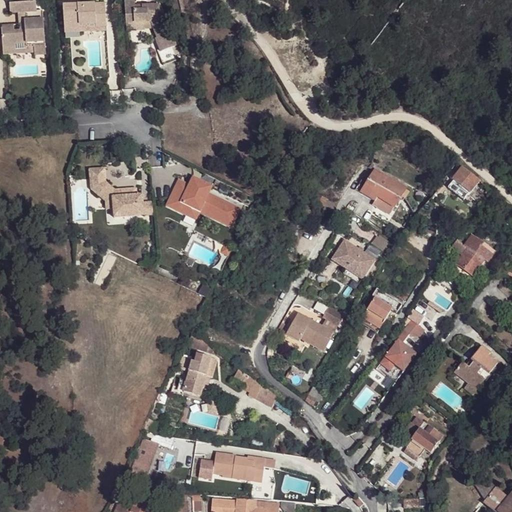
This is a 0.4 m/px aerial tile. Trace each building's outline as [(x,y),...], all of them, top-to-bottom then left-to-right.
[(36,47),(37,55),(37,58),(48,57),(45,11),(39,12),(39,4),(12,5),(12,16),(26,15),(27,26),(21,26),(21,32),(14,33),(14,27),(3,28),(5,51),(18,50),(18,47),(28,46),(29,48),(36,47)] [(138,5),(128,5),(129,27),(154,26),(156,33),(160,43),(158,43),(163,56),(178,51),(162,8),(138,10),(138,5)] [(108,6),(66,9),(68,29),(83,28),(99,27),(99,30),(110,29),(108,6)] [(154,26),(129,27),(129,35),(156,33),(154,26)] [(83,28),(68,29),(68,37),(84,36),(83,28)] [(6,58),(37,55),(36,47),(29,48),(28,46),(18,47),(18,50),(5,51),(6,58)] [(178,51),(163,56),(161,57),(165,70),(184,63),(178,51)] [(471,191),(478,182),(460,167),(453,178),(471,191)] [(372,204),(378,207),(382,203),(389,206),(390,205),(394,207),(406,188),(375,170),(368,182),(363,178),(355,191),(374,201),(372,204)] [(102,201),(111,187),(108,183),(107,172),(92,173),(94,194),(102,201)] [(184,183),(180,190),(175,188),(167,204),(186,213),(190,205),(199,209),(226,222),(229,215),(233,216),(237,208),(204,193),(208,185),(191,177),(188,184),(184,183)] [(464,201),(471,191),(453,178),(445,188),(464,201)] [(179,180),(175,188),(180,190),(184,183),(179,180)] [(117,193),(111,187),(102,201),(107,206),(115,205),(115,200),(118,200),(117,193)] [(139,192),(117,193),(118,200),(139,199),(139,192)] [(312,201),(323,207),(324,206),(328,200),(317,194),(312,201)] [(115,205),(107,206),(108,212),(115,212),(116,221),(146,220),(145,199),(139,199),(118,200),(115,200),(115,205)] [(358,202),(352,212),(359,217),(365,206),(358,202)] [(382,203),(378,207),(390,213),(394,207),(390,205),(389,206),(382,203)] [(199,209),(190,205),(186,213),(194,218),(199,209)] [(463,247),(465,249),(482,261),(485,263),(493,252),(470,236),(463,247)] [(345,241),(334,261),(349,269),(364,278),(375,258),(345,241)] [(456,241),(450,249),(457,254),(462,245),(456,241)] [(222,244),(218,252),(225,255),(229,247),(222,244)] [(482,261),(465,249),(454,265),(470,277),(482,261)] [(470,277),(454,265),(451,270),(467,281),(470,277)] [(364,278),(349,269),(346,273),(361,282),(364,278)] [(465,286),(467,281),(451,270),(449,276),(465,286)] [(396,315),(404,303),(380,289),(368,311),(386,321),(392,312),(396,315)] [(445,330),(415,308),(409,315),(411,316),(392,341),(396,343),(380,363),(398,377),(414,357),(421,362),(445,330)] [(332,310),(326,319),(342,328),(348,319),(332,310)] [(381,329),(386,321),(368,311),(363,319),(381,329)] [(313,325),(314,323),(301,315),(288,336),(301,344),(303,341),(325,355),(332,344),(332,343),(336,336),(321,327),(319,329),(313,325)] [(216,355),(192,339),(187,349),(214,358),(216,355)] [(467,367),(464,365),(460,363),(452,373),(467,383),(469,381),(477,386),(481,379),(484,381),(489,373),(487,372),(495,362),(485,356),(488,352),(478,346),(467,361),(470,363),(467,367)] [(193,375),(206,379),(212,381),(217,362),(198,357),(193,375)] [(247,377),(240,372),(232,384),(271,412),(279,400),(263,388),(247,377)] [(200,400),(206,379),(193,375),(190,375),(184,396),(200,400)] [(212,381),(206,379),(200,400),(206,402),(212,381)] [(469,381),(467,383),(466,386),(474,392),(477,386),(469,381)] [(308,396),(316,401),(318,403),(323,394),(313,387),(308,396)] [(307,403),(309,406),(311,406),(312,406),(316,401),(308,396),(304,401),(307,403)] [(410,438),(418,428),(411,423),(404,433),(410,438)] [(144,424),(139,435),(150,437),(155,426),(144,424)] [(427,424),(423,431),(432,438),(437,431),(427,424)] [(432,438),(423,431),(418,428),(410,438),(424,448),(429,452),(437,442),(432,438)] [(418,456),(424,448),(410,438),(405,446),(418,456)] [(155,444),(143,439),(132,469),(144,473),(155,444)] [(251,477),(258,478),(260,467),(271,468),(272,460),(250,457),(249,462),(243,461),(244,458),(232,457),(232,456),(212,453),(209,473),(219,475),(229,476),(229,478),(250,481),(251,477)] [(472,484),(483,502),(495,488),(503,482),(494,469),(472,484)] [(495,488),(483,502),(496,511),(511,511),(511,491),(507,498),(495,488)] [(416,491),(400,493),(401,503),(417,501),(416,491)] [(146,511),(151,500),(135,494),(130,506),(117,501),(113,511),(146,511)] [(178,500),(179,496),(173,495),(173,500),(169,500),(169,511),(188,511),(188,501),(178,500)] [(210,511),(232,511),(234,501),(210,499),(209,511),(210,511)] [(203,511),(202,500),(194,500),(194,511),(203,511)] [(276,511),(278,504),(236,500),(235,511),(276,511)]
